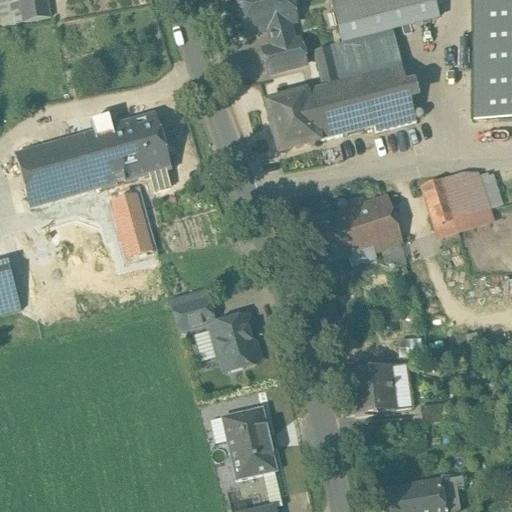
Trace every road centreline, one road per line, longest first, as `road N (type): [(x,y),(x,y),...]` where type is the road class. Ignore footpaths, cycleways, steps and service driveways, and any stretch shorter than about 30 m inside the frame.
road 1 (residential): [(182,0),(295,309),(341,511)]
road 2 (track): [(252,203),(511,166)]
